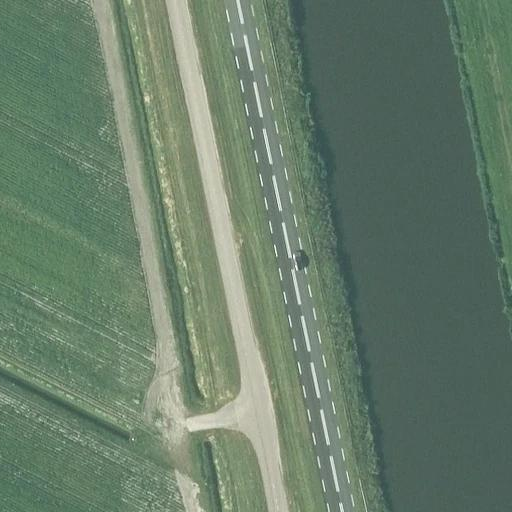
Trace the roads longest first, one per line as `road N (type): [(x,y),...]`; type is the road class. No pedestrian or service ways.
road 1 (primary): [(341,511),(236,0)]
road 2 (unclassified): [(278,511),(173,0)]
